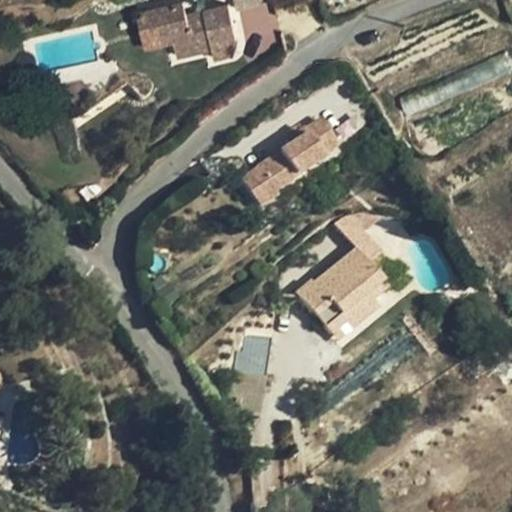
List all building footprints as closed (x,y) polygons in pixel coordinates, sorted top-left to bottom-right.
[(262,0),(233,0),(237,11),(264,5),(262,0)] [(293,0),(271,0),(275,11),(295,6),(293,0)] [(183,4),(154,11),(161,45),(174,42),(178,58),(205,51),(204,46),(211,44),(213,49),(215,59),(232,54),(228,42),(237,40),(228,6),(186,16),(183,4)] [(161,45),(154,11),(137,15),(145,49),(161,45)] [(255,171),(240,181),(257,208),(275,197),(273,192),(324,159),(322,155),(337,145),(321,120),(305,130),(305,128),(285,141),(289,147),(255,170),(255,171)] [(356,212),(353,213),(365,228),(369,232),(373,214),(371,212),(363,211),(361,211),(358,211),(356,212)] [(365,228),(353,213),(345,214),(336,223),(350,240),(365,228)] [(369,234),(369,232),(365,228),(350,240),(356,248),(378,274),(382,251),(369,234)] [(356,248),(313,283),(316,286),(301,299),(331,335),(373,300),(389,287),(378,274),(356,248)] [(316,286),(313,283),(298,295),(301,299),(316,286)] [(373,300),(331,335),(337,343),(379,308),(373,300)] [(239,331),(233,373),(265,379),(271,337),(239,331)] [(265,379),(233,373),(230,389),(262,396),(265,379)]
